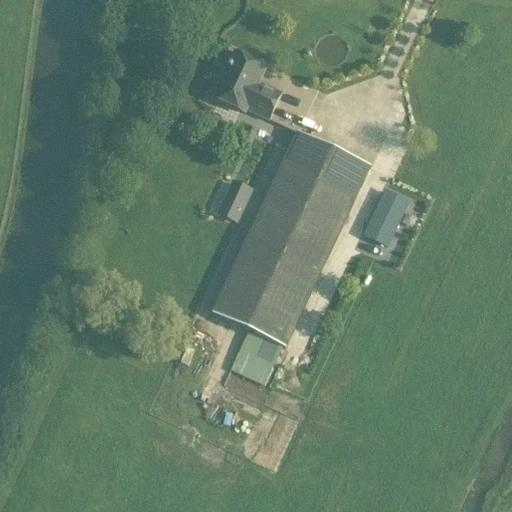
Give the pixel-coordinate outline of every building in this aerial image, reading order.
[(235,55),(213,100),(244,115),(246,111),(269,122),(281,97),(255,84),(254,81),(261,67),(235,55)] [(250,334),(283,349),(285,350),(370,169),(297,135),(212,316),(250,334)] [(236,224),(250,194),(234,186),(220,216),(236,224)] [(385,191),(364,237),(390,249),(412,203),(385,191)] [(283,349),(250,334),(241,353),(274,368),(283,349)]
